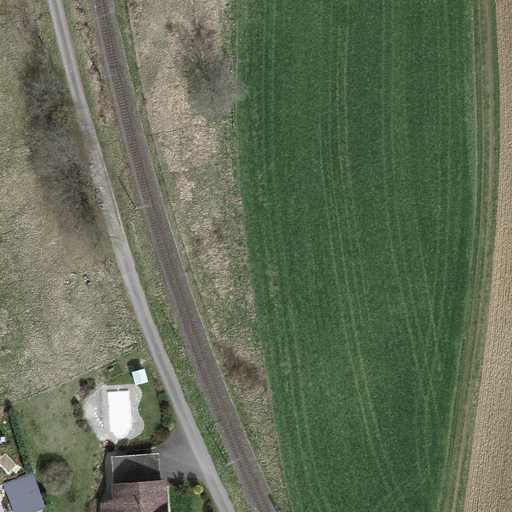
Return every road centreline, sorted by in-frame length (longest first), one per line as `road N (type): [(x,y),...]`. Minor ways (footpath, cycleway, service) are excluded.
road 1 (track): [(226,511),(123,269),(50,0)]
road 2 (track): [(446,511),(484,211),(480,0)]
